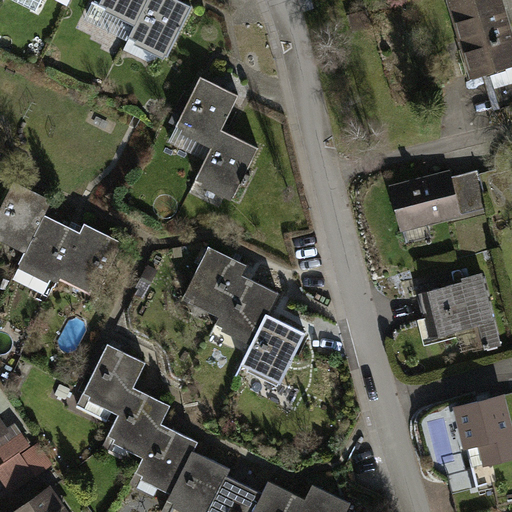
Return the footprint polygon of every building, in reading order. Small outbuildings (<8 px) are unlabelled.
[(14,0),(36,10),(41,0),(14,0)] [(101,0),(99,4),(136,22),(137,22),(147,0),(101,0)] [(191,6),(178,0),(147,0),(137,22),(136,22),(122,49),(148,62),(155,60),(159,52),(167,56),(191,6)] [(511,47),(498,0),(456,0),(452,1),(473,72),(488,68),(500,109),(511,105),(511,47)] [(366,12),(349,17),(353,29),(369,24),(366,12)] [(239,95),(200,76),(184,110),(178,107),(172,120),(177,123),(176,126),(213,144),(214,144),(221,129),(222,129),(239,95)] [(222,129),(221,129),(214,144),(213,144),(196,178),(234,197),(241,183),(245,185),(250,175),(246,172),(258,147),(222,129)] [(448,172),(391,186),(401,224),(421,219),(422,225),(459,215),(458,210),(486,203),(479,173),(450,181),(448,172)] [(52,200),(13,181),(0,207),(0,235),(26,248),(27,249),(44,214),(45,214),(52,200)] [(45,214),(44,214),(27,249),(26,248),(19,263),(57,282),(61,273),(81,232),(80,232),(45,214)] [(123,242),(85,223),(80,232),(81,232),(61,273),(98,291),(123,242)] [(246,265),(208,246),(184,295),(221,313),(222,313),(241,274),(241,275),(246,265)] [(464,282),(419,293),(428,330),(453,324),(455,330),(479,324),(485,348),(500,344),(482,273),(463,278),(464,282)] [(241,275),(241,274),(222,313),(221,313),(215,323),(252,341),(253,342),(267,314),(268,314),(278,293),(241,275)] [(268,314),(267,314),(253,342),(252,341),(241,364),(280,383),(305,333),(268,314)] [(146,362),(107,343),(83,393),(120,410),(121,411),(133,386),(134,387),(146,362)] [(5,387),(14,392),(21,378),(12,373),(5,387)] [(134,387),(133,386),(121,411),(120,410),(108,435),(144,453),(145,454),(160,423),(161,423),(170,404),(134,387)] [(511,456),(511,440),(501,397),(458,407),(478,486),(493,482),(488,462),(511,456)] [(161,423),(160,423),(145,454),(144,453),(135,472),(172,490),(173,490),(193,450),(198,441),(161,423)] [(18,453),(29,445),(21,433),(0,447),(0,452),(6,461),(18,453)] [(26,464),(34,476),(43,470),(29,450),(20,455),(26,464)] [(193,450),(173,490),(172,490),(168,499),(193,511),(207,511),(226,475),(230,468),(193,450)] [(0,476),(3,481),(26,464),(20,455),(18,453),(6,461),(0,465),(0,476)] [(34,476),(26,464),(3,481),(11,492),(34,476)] [(226,475),(207,511),(253,511),(263,493),(262,493),(226,475)] [(305,498),(268,480),(262,493),(263,493),(253,511),(298,511),(306,499),(305,498)] [(345,511),(351,503),(312,484),(305,498),(306,499),(298,511),(345,511)] [(62,511),(48,490),(16,511),(62,511)]
